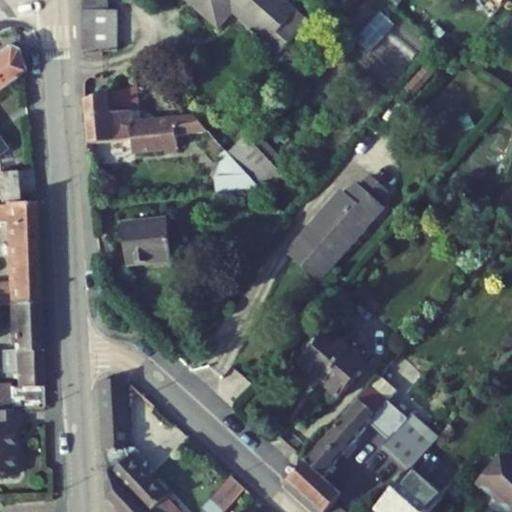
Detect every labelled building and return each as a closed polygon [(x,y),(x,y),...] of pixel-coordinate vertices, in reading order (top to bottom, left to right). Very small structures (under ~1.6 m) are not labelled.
[(82,0),(83,11),(106,11),(106,0),(82,0)] [(281,0),(186,0),(218,28),(233,11),(281,53),(307,23),(281,0)] [(106,11),(83,11),(83,56),(117,51),(117,11),(106,11)] [(378,12),(356,40),(369,50),(391,22),(378,12)] [(0,88),(24,71),(17,49),(9,46),(0,51),(0,88)] [(396,98),(426,64),(426,63),(396,98)] [(436,72),(426,64),(396,98),(406,107),(436,72)] [(177,137),(209,133),(197,119),(141,124),(138,86),(85,101),(89,146),(132,141),(133,154),(178,149),(177,137)] [(186,107),(174,95),(168,100),(179,113),(186,107)] [(475,128),(469,114),(460,119),(466,132),(475,128)] [(246,137),(271,163),(278,156),(254,130),(246,137)] [(271,163),(246,137),(229,152),(266,192),(283,177),(271,163)] [(261,190),(225,151),(219,156),(222,159),(228,166),(224,177),(216,178),(217,195),(261,190)] [(216,178),(224,177),(228,166),(222,159),(216,178)] [(0,171),(0,184),(2,204),(36,201),(33,169),(0,171)] [(360,189),(377,204),(388,191),(371,176),(360,189)] [(323,214),(289,254),(320,281),(355,241),(352,239),(370,220),(373,223),(384,210),(377,204),(360,189),(356,185),(346,196),(341,192),(328,207),(332,210),(327,216),(323,214)] [(0,204),(0,222),(9,222),(12,284),(0,284),(0,305),(13,303),(15,303),(40,302),(36,201),(2,204),(0,204)] [(168,220),(122,225),(127,266),(172,261),(168,220)] [(15,318),(40,316),(40,302),(15,303),(15,318)] [(19,410),(45,409),(44,387),(40,316),(15,318),(17,350),(17,369),(23,368),(24,388),(13,388),(15,410),(19,410)] [(299,363),(301,366),(330,335),(326,332),(299,363)] [(340,399),(368,367),(364,364),(373,354),(363,345),(354,356),(345,347),(330,335),(301,366),(340,399)] [(354,356),(363,345),(354,337),(345,347),(354,356)] [(17,369),(17,350),(3,351),(5,375),(17,375),(17,369)] [(383,447),(410,471),(428,451),(438,439),(411,414),(407,419),(388,402),(397,392),(380,376),(298,470),(287,483),(319,511),(327,511),(342,496),(323,479),(370,425),(389,442),(383,447)] [(123,382),(102,382),(105,452),(110,471),(148,511),(181,511),(143,472),(147,468),(147,465),(147,462),(135,449),(129,448),(128,428),(130,427),(129,408),(127,408),(125,383),(123,383),(123,382)] [(0,410),(15,410),(13,388),(0,388),(0,410)] [(0,475),(16,475),(15,428),(20,428),(19,410),(15,410),(0,410),(0,475)] [(476,485),(508,511),(511,511),(511,454),(507,450),(476,485)] [(442,463),(428,451),(410,471),(376,510),(377,511),(431,511),(443,500),(424,483),(442,463)] [(148,511),(110,471),(106,471),(108,502),(117,511),(148,511)] [(210,511),(225,511),(246,489),(232,476),(204,506),(210,511)]
